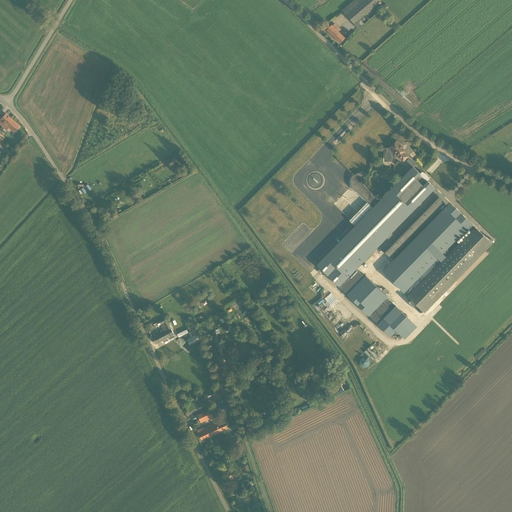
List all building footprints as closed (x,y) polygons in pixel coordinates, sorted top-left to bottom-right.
[(381,1),(380,0),(353,0),(342,10),(357,28),(361,25),(364,23),(360,19),(381,1)] [(340,43),(345,38),(338,31),(340,29),(338,26),(337,27),(334,24),(333,26),(332,25),(327,30),(340,43)] [(0,119),(0,124),(2,127),(5,124),(10,118),(6,113),(0,119)] [(9,127),(14,132),(19,126),(10,118),(5,124),(2,127),(6,130),(9,127)] [(400,144),(397,141),(390,148),(384,148),(384,154),(387,154),(387,158),(394,158),(397,155),(403,161),(408,157),(403,152),(405,150),(400,145),(400,144)] [(410,328),(392,310),(395,306),(386,298),(388,297),(365,275),(364,277),(356,268),(426,197),(432,191),(433,192),(380,247),(391,258),(445,203),(447,206),(382,272),(404,293),(424,313),(425,313),(425,312),(492,244),(475,228),(475,227),(472,224),(450,203),(435,188),(428,181),(427,182),(419,175),(420,174),(413,167),(380,201),(361,182),(368,171),(366,174),(363,173),(361,173),(358,173),(356,174),(354,175),(352,173),(352,174),(353,175),(352,177),(351,180),(350,183),(351,186),(352,188),(355,186),(357,189),(356,191),(373,207),(356,225),(357,226),(317,265),(339,287),(339,286),(347,294),(369,316),(369,315),(378,324),(377,324),(391,337),(396,331),(402,337),(410,328)] [(238,288),(233,292),(237,297),(242,293),(238,288)] [(281,289),(273,292),(276,297),(277,296),(278,297),(281,296),(280,295),(283,293),(281,289)] [(158,333),(159,335),(152,338),(155,344),(174,334),(171,329),(173,328),(168,317),(165,318),(153,324),(155,327),(160,324),(163,329),(161,330),(161,331),(161,332),(158,333)] [(194,325),(193,322),(195,321),(194,317),(187,320),(190,327),(194,325)] [(196,335),(187,340),(190,345),(199,340),(196,335)] [(363,368),(370,365),(367,357),(360,360),(363,368)] [(229,368),(233,374),(237,372),(236,371),(239,369),(236,364),(229,368)] [(325,397),(342,388),(340,384),(332,389),(323,394),(325,397)] [(208,397),(220,393),(217,386),(206,390),(208,397)] [(249,409),(247,402),(240,404),(243,412),(249,409)] [(208,411),(211,418),(228,410),(225,403),(208,411)] [(211,418),(208,411),(197,416),(201,423),(211,418)] [(214,427),(215,426),(218,433),(228,428),(224,418),(212,423),(214,427)] [(199,434),(202,440),(218,433),(215,426),(214,427),(212,423),(197,430),(199,434)]
